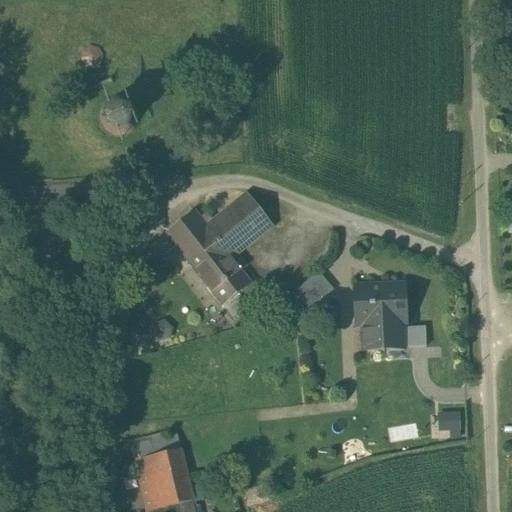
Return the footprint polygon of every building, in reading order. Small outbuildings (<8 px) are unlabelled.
[(91,89),(102,108),(104,104),(107,102),(111,100),(113,99),(115,99),(118,98),(120,98),(124,99),(127,100),(116,82),(133,72),(127,61),(110,71),(100,52),(83,61),(97,85),(91,89)] [(113,99),(111,100),(107,102),(104,104),(102,108),(100,111),(100,115),(99,118),(100,122),(101,124),(102,127),(104,129),(106,131),(108,133),(111,135),(113,136),(117,136),(120,136),(123,136),(126,135),(128,134),(130,133),(132,131),(134,129),(135,127),(136,125),(136,124),(137,122),(138,119),(138,115),(138,112),(137,109),(136,108),(135,106),(133,104),(131,102),(129,101),(127,100),(124,99),(120,98),(118,98),(115,99),(113,99)] [(120,136),(117,136),(129,159),(150,148),(136,124),(136,125),(135,127),(134,129),(132,131),(130,133),(128,134),(126,135),(123,136),(120,136)] [(206,227),(193,211),(167,232),(223,305),(250,284),(230,259),(271,226),(247,194),(206,227)] [(334,290),(318,272),(288,297),(304,315),(334,290)] [(404,285),(355,287),(357,325),(364,325),(365,350),(403,348),(402,323),(406,323),(404,285)] [(442,430),(454,430),(454,437),(464,437),(463,411),(441,412),(442,430)] [(176,435),(150,442),(153,456),(180,449),(176,435)] [(125,447),(129,462),(141,459),(153,456),(150,442),(125,447)] [(153,456),(141,459),(149,494),(153,510),(192,501),(180,449),(153,456)] [(149,494),(141,459),(129,462),(137,497),(149,494)] [(146,511),(153,510),(149,494),(137,497),(140,511),(146,511)] [(194,511),(192,501),(153,510),(153,511),(194,511)]
